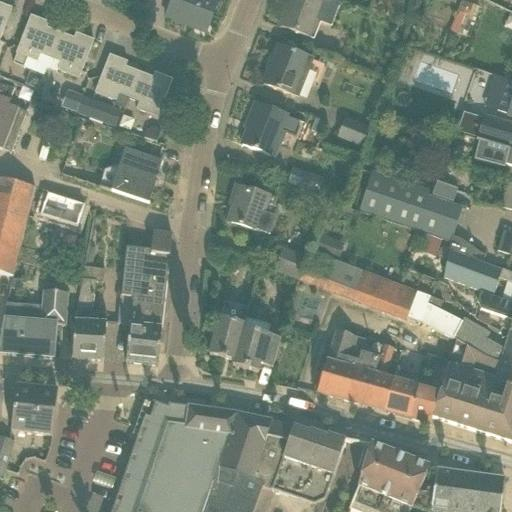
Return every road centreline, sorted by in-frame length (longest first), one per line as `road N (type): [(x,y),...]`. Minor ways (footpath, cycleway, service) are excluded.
road 1 (residential): [(174,383),(285,402),(511,464)]
road 2 (residential): [(190,231),(0,166)]
road 3 (residential): [(224,65),(57,0)]
road 4 (residential): [(0,377),(174,383)]
road 5 (residential): [(190,231),(224,65)]
road 6 (residential): [(174,383),(190,231)]
